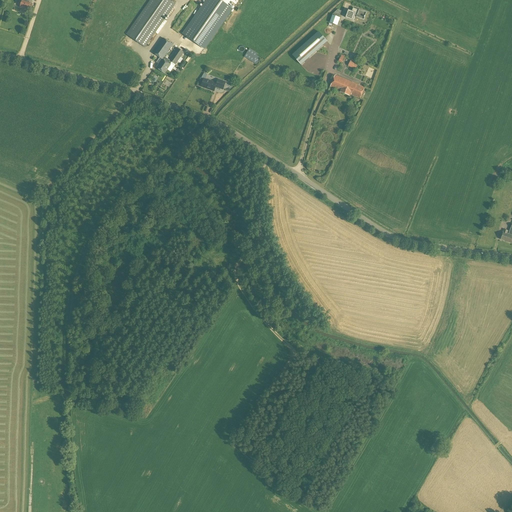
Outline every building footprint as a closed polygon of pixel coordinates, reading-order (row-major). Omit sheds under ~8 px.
[(29,1),(29,0),(22,0),(22,1),(20,1),(18,4),(20,5),(20,7),(28,10),(29,8),(31,9),(33,5),(30,4),(31,2),(29,1)] [(151,38),(175,4),(168,0),(150,0),(127,35),(144,47),(150,39),(151,38)] [(204,49),(232,9),(220,0),(207,0),(183,34),(204,49)] [(359,10),(353,8),(352,11),(348,10),(345,18),(355,21),(356,17),(364,20),(366,12),(359,10)] [(337,26),(340,18),(332,15),(329,23),(337,26)] [(319,31),(293,55),(302,65),(315,53),(323,46),(328,41),(319,31)] [(169,60),(164,57),(173,45),(163,38),(152,53),(162,59),(156,68),(164,74),(171,65),(170,65),(171,64),(170,64),(171,62),(175,65),(184,53),(177,48),(169,60)] [(257,65),(261,58),(256,55),(257,53),(249,48),(244,57),(257,65)] [(355,70),(358,63),(351,59),(348,66),(355,70)] [(365,64),(361,73),(372,77),(375,69),(365,64)] [(360,99),(365,88),(335,75),(330,86),(340,91),(340,92),(349,96),(350,94),(360,99)] [(217,83),(204,79),(201,87),(214,91),(215,87),(223,89),(225,82),(218,80),(217,83)] [(187,94),(182,102),(186,105),(191,97),(187,94)] [(511,239),(511,223),(511,224),(508,234),(506,234),(507,231),(504,230),(503,233),(501,239),(504,241),(505,239),(511,241),(511,239)]
